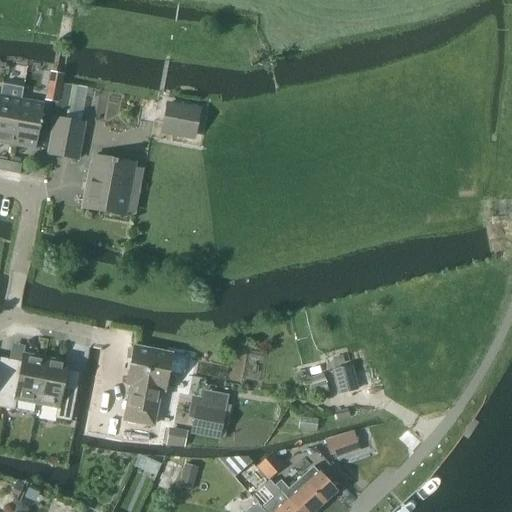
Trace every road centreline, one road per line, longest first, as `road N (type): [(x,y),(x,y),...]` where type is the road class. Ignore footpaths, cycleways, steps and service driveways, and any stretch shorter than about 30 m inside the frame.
road 1 (unclassified): [(364,511),(461,406),(511,314)]
road 2 (residential): [(12,317),(33,208),(31,198),(0,188)]
